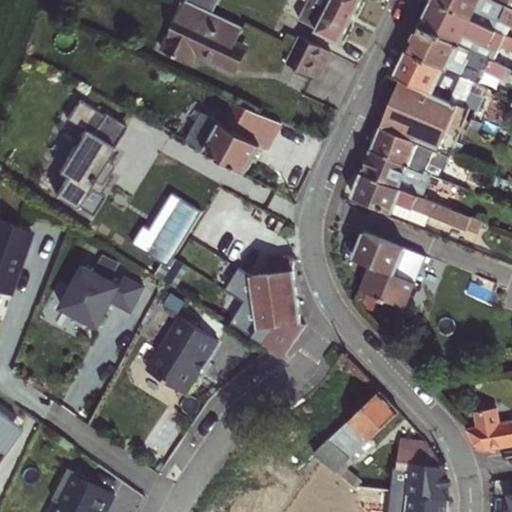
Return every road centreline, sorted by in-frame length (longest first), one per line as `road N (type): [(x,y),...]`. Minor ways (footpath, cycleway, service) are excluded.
road 1 (residential): [(345,324),(312,264),(309,221),(406,0)]
road 2 (residential): [(174,511),(240,416),(345,324)]
road 3 (residential): [(469,480),(452,444),(345,324)]
road 4 (unknown): [(6,382),(71,215)]
road 5 (unknown): [(71,427),(136,306)]
